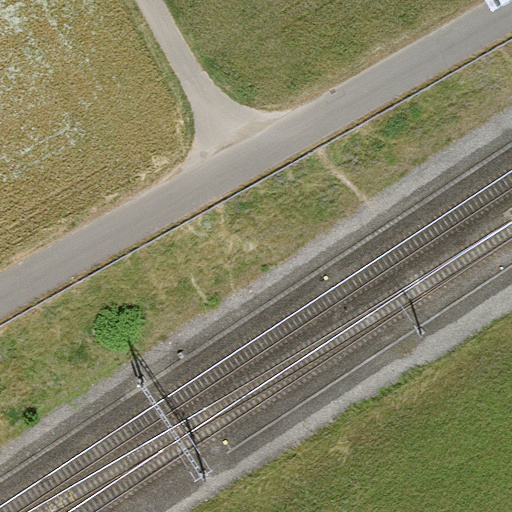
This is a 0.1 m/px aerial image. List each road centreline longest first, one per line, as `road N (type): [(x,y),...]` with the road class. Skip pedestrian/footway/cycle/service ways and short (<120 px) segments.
road 1 (unclassified): [(0,317),(511,2)]
road 2 (track): [(154,0),(247,166)]
